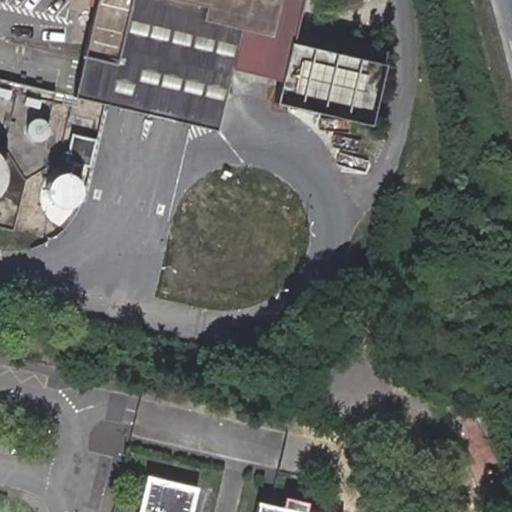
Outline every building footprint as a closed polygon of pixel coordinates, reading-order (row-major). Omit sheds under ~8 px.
[(94,0),(70,95),(103,102),(126,108),(140,112),(139,121),(180,130),(183,122),(220,131),(248,17),(255,17),(258,0),(94,0)] [(392,55),(298,32),(281,104),(374,128),(392,55)] [(0,72),(52,86),(60,55),(0,40),(0,72)] [(96,137),(117,142),(126,108),(103,102),(96,137)] [(281,107),(275,127),(312,138),(318,118),(281,107)] [(27,123),(27,125),(26,126),(27,128),(28,130),(28,131),(29,133),(30,134),(31,134),(33,135),(34,136),(35,137),(37,137),(39,137),(40,136),(42,136),(43,135),(45,135),(46,134),(47,133),(48,131),(49,130),(49,128),(50,126),(49,125),(49,123),(49,121),(48,119),(47,118),(45,117),(44,115),(42,115),(40,114),(38,114),(36,114),(35,114),(32,115),(31,116),(30,118),(28,119),(28,121),(27,123)] [(54,174),(42,194),(42,196),(49,216),(71,227),(88,222),(100,205),(96,181),(77,169),(54,174)] [(191,511),(196,491),(147,480),(140,511),(191,511)] [(293,511),(258,503),(256,511),(293,511)]
